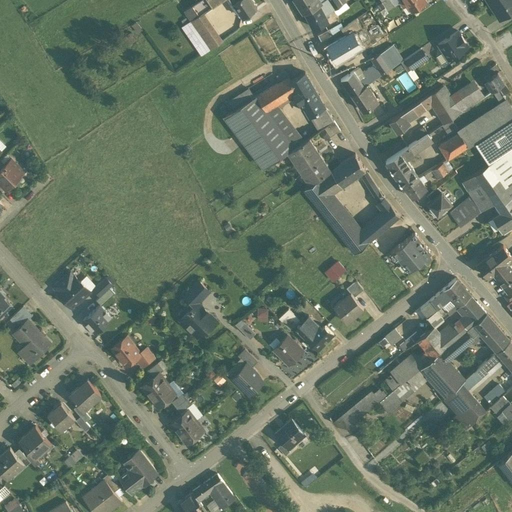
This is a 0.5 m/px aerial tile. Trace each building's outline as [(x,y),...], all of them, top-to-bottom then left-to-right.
[(191,21),(203,13),(213,6),(209,0),(199,0),(193,4),(184,10),(188,16),(191,20),(191,21)] [(257,7),(252,0),(235,0),(232,2),(243,17),(247,14),(249,16),(255,12),(253,10),(257,7)] [(319,3),(321,2),(320,0),(295,0),(302,11),(305,11),(319,4),(319,3)] [(342,4),(339,0),(328,0),(335,9),(342,4)] [(346,0),(339,0),(342,4),(335,9),(338,14),(349,7),(346,2),(347,0),(346,0)] [(395,5),(391,0),(383,0),(382,1),(388,10),(395,5)] [(400,0),(404,6),(408,4),(412,11),(426,2),(424,0),(400,0)] [(511,0),(488,0),(500,18),(511,10),(511,0)] [(319,4),(305,11),(313,27),(328,20),(319,4)] [(203,13),(191,21),(211,49),(222,41),(203,13)] [(188,16),(182,21),(184,24),(191,20),(188,16)] [(355,19),(341,29),(345,36),(352,32),(360,28),(355,19)] [(191,21),(191,20),(184,24),(183,26),(202,54),(211,49),(191,21)] [(142,29),(136,21),(131,24),(137,32),(142,29)] [(341,22),(330,28),(333,34),(343,27),(341,22)] [(330,28),(318,35),(322,41),(333,34),(330,28)] [(458,30),(438,43),(448,58),(468,45),(458,30)] [(131,32),(123,36),(128,44),(136,39),(131,32)] [(355,36),(352,32),(345,36),(350,46),(358,42),(355,36)] [(366,49),(358,34),(355,36),(358,42),(363,51),(366,49)] [(345,36),(328,46),(337,61),(354,51),(350,46),(345,36)] [(397,42),(393,45),(403,59),(407,57),(397,42)] [(393,45),(393,44),(381,52),(391,68),(401,61),(403,59),(393,45)] [(403,59),(401,61),(408,72),(429,58),(422,47),(407,57),(403,59)] [(391,68),(381,52),(371,58),(375,63),(382,74),(391,68)] [(375,63),(357,75),(364,85),(367,84),(382,74),(375,63)] [(285,70),(276,76),(280,81),(288,76),(285,70)] [(357,75),(354,70),(341,79),(351,94),(364,85),(357,75)] [(319,97),(305,72),(291,81),(297,91),(294,92),(301,104),(306,106),(310,114),(324,105),(319,97)] [(498,72),(490,77),(489,75),(484,78),(492,90),(498,86),(504,83),(498,72)] [(280,81),(257,95),(266,110),(278,103),(294,92),(297,91),(291,81),(288,76),(280,81)] [(474,77),(449,93),(451,97),(460,111),(485,95),(474,77)] [(504,83),(498,86),(503,94),(509,90),(504,83)] [(364,85),(351,94),(363,111),(378,100),(367,84),(364,85)] [(443,84),(420,99),(425,106),(432,101),(435,106),(451,97),(449,93),(443,84)] [(249,88),(224,102),(229,111),(223,115),(262,168),(305,138),(278,103),(266,110),(257,95),(254,97),(249,88)] [(451,97),(435,106),(440,114),(445,121),(460,111),(451,97)] [(460,131),(469,145),(475,141),(509,119),(511,117),(511,106),(506,97),(458,128),(460,131)] [(420,99),(389,119),(398,131),(410,123),(407,118),(425,106),(420,99)] [(334,120),(324,105),(310,114),(320,130),(324,127),(329,124),(334,120)] [(440,114),(423,125),(424,127),(428,133),(445,121),(440,114)] [(511,117),(509,119),(475,141),(489,162),(497,156),(509,149),(511,146),(511,117)] [(451,118),(442,124),(448,134),(458,128),(451,118)] [(334,120),(329,124),(335,133),(340,130),(334,120)] [(335,133),(329,124),(324,127),(330,136),(335,133)] [(330,136),(324,127),(320,130),(319,130),(325,140),(330,136)] [(424,127),(414,134),(417,139),(427,133),(428,133),(424,127)] [(460,131),(439,144),(448,158),(469,145),(460,131)] [(418,176),(405,157),(432,140),(427,133),(417,139),(386,160),(403,186),(418,176)] [(316,148),(309,137),(288,150),(296,161),(316,148)] [(323,159),(316,148),(296,161),(303,172),(323,159)] [(511,153),(509,149),(497,156),(506,170),(511,165),(511,153)] [(355,153),(331,169),(343,183),(360,172),(365,168),(355,153)] [(497,156),(489,162),(511,195),(511,176),(509,175),(506,170),(497,156)] [(0,169),(0,182),(6,189),(24,171),(11,159),(0,169)] [(323,159),(303,172),(310,183),(319,177),(330,170),(323,159)] [(443,161),(432,168),(434,172),(437,177),(448,170),(443,161)] [(511,195),(489,162),(475,172),(479,178),(495,201),(498,206),(501,204),(500,203),(511,195)] [(378,188),(365,168),(360,172),(373,192),(378,188)] [(418,176),(403,186),(412,197),(426,188),(422,182),(428,179),(427,177),(434,172),(432,168),(418,176)] [(343,183),(331,169),(330,170),(319,177),(331,191),(343,183)] [(475,172),(462,181),(466,187),(479,178),(475,172)] [(331,191),(319,177),(310,183),(303,188),(345,241),(360,228),(331,191)] [(495,201),(479,178),(466,187),(470,193),(471,195),(476,203),(481,211),(495,201)] [(438,187),(427,195),(431,200),(441,191),(438,187)] [(431,200),(427,203),(438,215),(452,203),(441,191),(431,200)] [(450,212),(455,219),(476,203),(471,195),(450,212)] [(511,195),(500,203),(501,204),(504,209),(494,216),(504,233),(511,227),(511,195)] [(391,203),(385,196),(378,201),(378,202),(384,209),(391,203)] [(360,228),(345,241),(354,252),(400,214),(391,203),(384,209),(360,228)] [(476,203),(455,219),(460,226),(481,211),(476,203)] [(414,232),(391,251),(397,259),(399,258),(409,270),(419,262),(421,265),(432,256),(429,253),(431,252),(414,232)] [(511,256),(503,245),(495,252),(494,251),(486,257),(485,257),(477,263),(488,277),(493,272),(496,275),(509,265),(511,262),(511,256)] [(333,280),(346,268),(339,261),(327,272),(333,280)] [(511,268),(509,265),(496,275),(508,291),(509,291),(511,288),(511,268)] [(70,270),(53,286),(73,307),(91,291),(81,281),(80,281),(70,270)] [(106,277),(94,288),(100,296),(109,287),(113,284),(106,277)] [(456,277),(444,288),(452,296),(464,286),(456,277)] [(198,279),(183,294),(194,305),(195,305),(198,302),(209,290),(198,279)] [(363,289),(356,279),(346,287),(350,292),(351,292),(354,296),(363,289)] [(471,294),(464,286),(452,296),(442,304),(449,313),(458,305),(471,294)] [(109,287),(100,296),(96,299),(101,305),(102,304),(115,293),(109,287)] [(444,288),(430,299),(437,307),(442,304),(452,296),(444,288)] [(0,290),(0,289),(0,315),(1,314),(3,314),(4,312),(4,311),(4,309),(10,303),(0,292),(0,290)] [(350,292),(334,306),(346,322),(363,307),(354,296),(351,292),(350,292)] [(486,311),(471,294),(458,305),(467,315),(473,322),(486,311)] [(430,299),(420,307),(427,316),(435,310),(437,307),(430,299)] [(216,319),(198,302),(195,305),(194,305),(180,319),(185,324),(189,324),(192,327),(192,331),(197,336),(206,327),(207,328),(216,319)] [(112,317),(100,304),(83,319),(95,333),(112,317)] [(427,316),(434,325),(449,313),(442,304),(437,307),(435,310),(427,316)] [(23,305),(13,315),(16,319),(20,322),(22,324),(28,318),(33,314),(32,313),(31,314),(23,306),(24,305),(23,305)] [(258,306),(257,319),(267,319),(267,306),(258,306)] [(299,318),(289,308),(279,317),(290,328),(294,324),(299,318)] [(466,376),(450,358),(470,341),(473,345),(483,336),(496,351),(510,338),(486,311),(473,322),(448,343),(433,356),(421,366),(428,375),(439,388),(446,395),(461,381),(466,376)] [(452,327),(449,324),(439,332),(448,343),(473,322),(467,315),(461,320),(461,319),(452,327)] [(28,318),(22,324),(14,332),(29,348),(23,354),(31,362),(51,342),(28,318)] [(311,330),(299,318),(294,324),(305,335),(311,330)] [(255,333),(244,322),(239,327),(250,338),(255,333)] [(322,328),(317,323),(311,330),(305,335),(318,349),(334,333),(325,325),(322,328)] [(439,332),(433,326),(418,338),(433,356),(448,343),(439,332)] [(395,328),(385,336),(388,340),(392,345),(402,336),(395,328)] [(303,350),(287,334),(280,341),(282,343),(278,347),(278,352),(290,364),(303,350)] [(140,353),(127,336),(113,347),(126,364),(135,357),(140,353)] [(388,340),(385,336),(379,341),(382,345),(388,340)] [(411,336),(399,345),(403,350),(409,346),(415,341),(411,336)] [(433,356),(418,338),(415,341),(409,346),(414,352),(397,366),(407,377),(421,366),(433,356)] [(511,341),(510,338),(496,351),(495,351),(502,358),(511,369),(511,341)] [(155,356),(147,347),(140,353),(135,357),(142,366),(155,356)] [(258,361),(245,348),(238,355),(246,363),(247,362),(251,367),(258,361)] [(466,376),(461,381),(468,389),(482,377),(487,372),(488,372),(487,371),(502,358),(495,351),(466,376)] [(158,362),(148,369),(153,375),(159,370),(162,372),(164,369),(158,362)] [(246,363),(233,377),(250,393),(262,380),(256,375),(258,373),(251,367),(247,362),(246,363)] [(428,375),(421,366),(407,377),(401,382),(379,399),(386,408),(428,375)] [(407,377),(397,366),(391,371),(392,372),(401,382),(407,377)] [(153,375),(140,385),(149,397),(150,396),(169,382),(162,372),(159,370),(153,375)] [(392,372),(355,402),(363,413),(371,406),(379,399),(401,382),(392,372)] [(79,403),(84,409),(84,408),(102,393),(89,378),(71,394),(79,403)] [(468,389),(461,381),(446,395),(449,399),(460,411),(471,423),(486,410),(468,389)] [(150,396),(149,397),(157,407),(158,408),(178,393),(169,382),(150,396)] [(506,391),(498,383),(484,396),(491,404),(502,394),(506,391)] [(439,388),(416,408),(423,415),(446,395),(439,388)] [(183,392),(172,401),(176,407),(187,398),(183,392)] [(491,404),(490,406),(497,415),(502,411),(502,410),(510,403),(502,394),(491,404)] [(187,398),(176,407),(180,412),(191,404),(187,398)] [(60,401),(54,407),(54,408),(48,414),(51,418),(50,418),(53,421),(54,420),(61,429),(74,417),(60,401)] [(511,401),(510,403),(502,410),(502,411),(509,419),(511,416),(511,401)] [(363,413),(355,402),(332,421),(335,424),(347,427),(363,413)] [(74,407),(81,415),(85,420),(91,415),(84,408),(84,409),(79,403),(74,407)] [(414,407),(406,403),(404,407),(412,411),(414,407)] [(188,409),(171,422),(178,433),(196,419),(188,409)] [(509,419),(502,411),(497,415),(505,423),(509,419)] [(85,420),(81,415),(76,420),(87,432),(92,428),(85,420)] [(196,419),(178,433),(187,443),(195,437),(204,430),(196,419)] [(293,420),(277,434),(285,443),(289,448),(305,435),(293,420)] [(35,425),(19,439),(30,451),(35,456),(51,442),(35,425)] [(204,430),(195,437),(199,442),(208,435),(204,430)] [(289,448),(285,443),(280,447),(288,457),(293,453),(289,448)] [(18,456),(10,447),(0,455),(0,469),(7,478),(24,463),(24,462),(18,456)] [(64,459),(69,465),(84,454),(78,447),(64,459)] [(128,467),(118,476),(132,494),(159,472),(139,447),(123,459),(128,467)] [(511,447),(497,461),(511,479),(511,447)] [(35,456),(30,451),(26,455),(30,461),(35,466),(39,462),(35,456)] [(26,455),(23,452),(18,456),(24,462),(24,463),(26,465),(30,461),(26,455)] [(104,478),(115,491),(120,486),(110,473),(104,478)] [(217,474),(193,492),(199,501),(204,497),(215,511),(216,511),(235,498),(217,474)] [(107,511),(122,501),(115,491),(104,478),(82,495),(95,511),(107,511)] [(0,488),(0,501),(10,492),(4,485),(0,488)] [(193,492),(177,504),(182,510),(183,511),(200,511),(195,505),(199,501),(193,492)] [(15,497),(4,504),(8,511),(20,503),(15,497)] [(72,511),(66,501),(46,511),(48,511),(49,511),(48,511),(72,511)] [(25,511),(20,503),(8,511),(25,511)]
